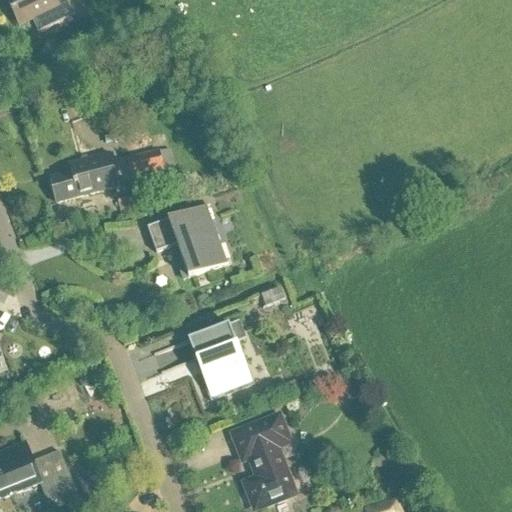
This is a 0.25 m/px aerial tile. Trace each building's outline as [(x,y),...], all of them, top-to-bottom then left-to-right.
[(6,0),(19,27),(31,22),(38,35),(75,18),(66,0),(6,0)] [(171,152),(170,152),(159,154),(164,173),(176,170),(171,152)] [(164,173),(159,154),(127,162),(132,181),(164,173)] [(82,172),(50,180),(57,207),(118,190),(110,157),(80,165),(82,172)] [(147,231),(157,256),(173,251),(184,283),(226,268),(205,210),(147,231)] [(266,310),(285,303),(280,291),(261,298),(266,310)] [(230,329),(229,328),(189,344),(196,364),(197,364),(211,400),(232,391),(234,395),(253,388),(236,346),(246,343),(239,326),(230,329)] [(357,385),(345,389),(349,401),(361,397),(357,385)] [(246,491),(253,509),(259,511),(260,511),(274,507),(278,507),(285,505),(288,501),(296,498),(277,452),(291,447),(280,419),(232,437),(243,465),(250,462),(257,481),(249,484),(246,491)] [(0,504),(39,488),(47,507),(75,496),(60,455),(32,466),(25,447),(0,456),(0,504)] [(117,455),(79,472),(91,500),(107,493),(101,479),(123,470),(117,455)] [(139,498),(131,477),(116,483),(120,491),(110,495),(113,502),(107,504),(110,511),(123,511),(129,510),(139,498)] [(365,511),(401,511),(399,502),(365,511)]
